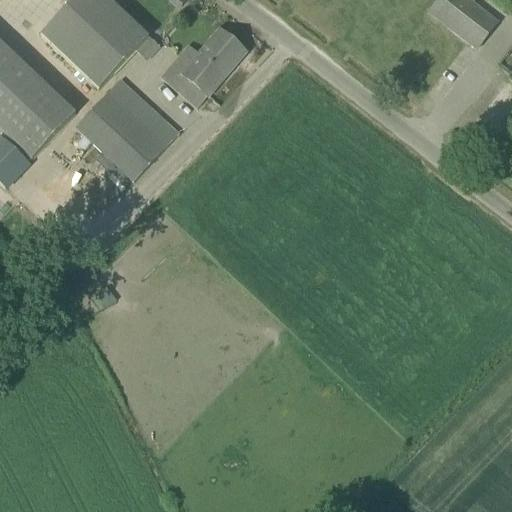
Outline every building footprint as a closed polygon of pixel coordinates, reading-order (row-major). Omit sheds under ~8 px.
[(104,0),(76,0),(40,38),(98,93),(148,41),(104,0)] [(477,52),(496,26),(470,6),(474,0),(440,0),(429,14),(477,52)] [(158,82),(197,112),(245,55),(219,33),(198,58),(188,50),(158,82)] [(0,134),(31,164),(75,118),(0,46),(0,134)] [(134,186),(178,138),(119,84),(76,131),(94,148),(85,158),(100,172),(72,200),(94,222),(122,193),(126,196),(135,186),(134,186)] [(0,187),(7,194),(32,167),(2,138),(0,139),(0,187)]
